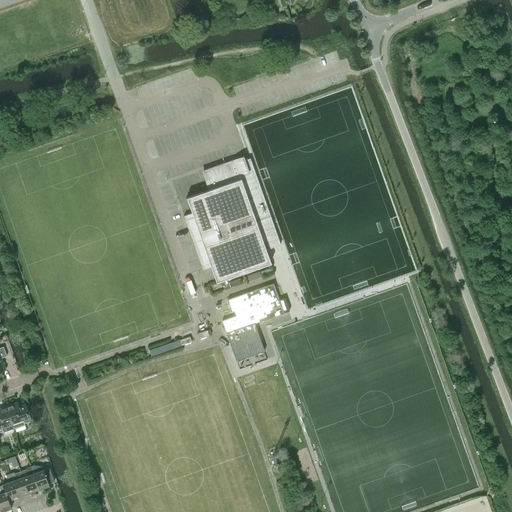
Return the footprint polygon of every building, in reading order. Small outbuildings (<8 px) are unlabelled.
[(192,212),(184,215),(203,269),(211,266),(216,280),(216,282),(270,263),(266,249),(280,244),(250,158),(248,158),(245,159),(243,155),(233,159),(203,169),(208,183),(210,189),(202,191),(187,197),(192,212)] [(210,189),(208,183),(200,186),(202,191),(210,189)] [(298,278),(287,282),(287,284),(291,293),(294,302),(297,301),(301,300),(305,298),(302,289),(299,280),(298,278)] [(279,299),(273,283),(227,299),(232,311),(234,311),(235,316),(222,320),(236,360),(264,350),(254,323),(283,312),(289,310),(285,297),(279,299)] [(199,339),(209,335),(207,330),(197,333),(199,339)] [(180,339),(182,345),(192,341),(190,336),(180,339)] [(179,340),(149,350),(151,356),(181,346),(179,340)] [(17,402),(6,406),(14,428),(24,424),(24,423),(32,420),(28,407),(20,410),(17,402)] [(14,428),(6,406),(0,407),(0,431),(3,431),(3,432),(14,428)] [(34,464),(30,466),(39,489),(49,486),(48,483),(54,481),(49,467),(43,470),(42,466),(37,465),(35,466),(34,464)] [(39,489),(30,466),(26,467),(27,469),(20,471),(29,493),(39,489)] [(18,497),(29,493),(20,471),(14,473),(14,472),(10,473),(18,497)] [(2,485),(4,491),(8,501),(9,501),(18,497),(10,473),(6,475),(8,482),(1,484),(2,485)] [(0,509),(1,511),(11,508),(9,501),(8,501),(4,491),(2,485),(0,485),(0,509)]
